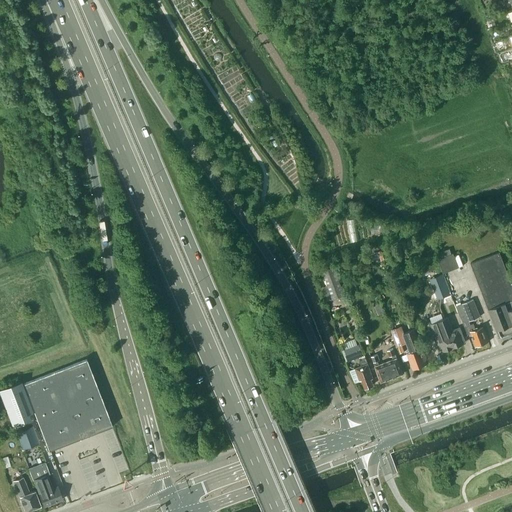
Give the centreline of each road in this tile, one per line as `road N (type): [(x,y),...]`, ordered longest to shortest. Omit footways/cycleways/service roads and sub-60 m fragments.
road 1 (trunk): [(57,0),(276,511)]
road 2 (trunk): [(302,511),(85,0)]
road 3 (trunk): [(53,0),(119,319),(168,493)]
road 4 (trunk): [(347,431),(283,279),(96,0)]
road 5 (primary): [(347,431),(168,493)]
road 6 (primary): [(195,511),(356,454)]
road 7 (residential): [(511,356),(394,399),(390,417)]
road 8 (primary): [(511,374),(390,417)]
